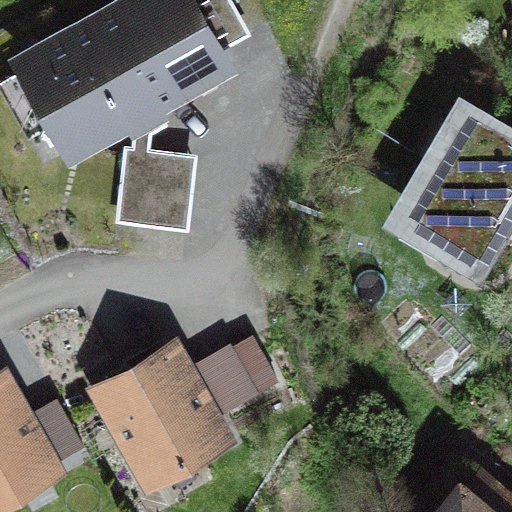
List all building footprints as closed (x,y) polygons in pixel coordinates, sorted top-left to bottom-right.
[(185,0),(126,0),(30,55),(80,144),(127,118),(133,128),(162,112),(156,101),(222,64),(185,0)] [(511,132),(472,109),(412,211),(483,253),(498,227),(511,235),(511,132)] [(129,155),(119,222),(182,231),(192,163),(129,155)] [(172,345),(99,386),(150,477),(223,436),(172,345)] [(2,376),(0,376),(0,495),(52,466),(2,376)] [(35,397),(65,441),(84,428),(54,385),(35,397)] [(442,511),(511,511),(472,478),(442,511)]
